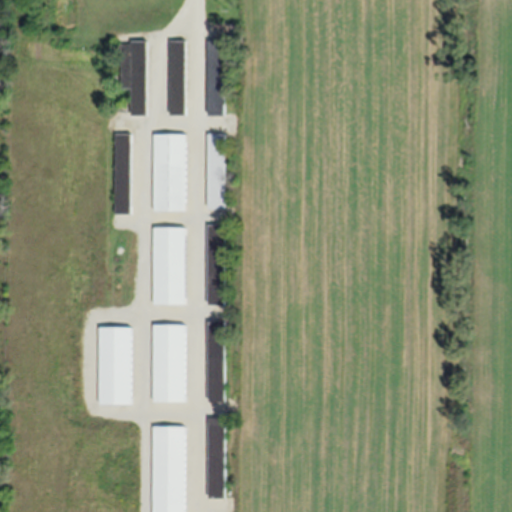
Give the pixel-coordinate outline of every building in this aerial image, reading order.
[(187,115),(187,41),(170,41),(170,115),(187,115)] [(225,41),(209,41),(209,117),(225,117),(225,41)] [(148,42),(121,42),(122,90),(132,89),(132,116),(149,116),(148,42)] [(132,215),(132,134),(115,134),(115,215),(132,215)] [(187,135),(154,135),(154,213),(187,213),(187,135)] [(225,135),(209,135),(209,209),(225,209),(225,135)] [(208,305),(225,305),(225,225),(208,225),(208,305)] [(186,306),(186,228),(154,228),(154,306),(186,306)] [(208,320),(208,402),(225,402),(225,320),(208,320)] [(186,325),(154,325),(154,402),(186,402),(186,325)] [(132,327),(100,327),(100,404),(132,404),(132,327)] [(209,499),(226,499),(226,418),(209,418),(209,499)] [(153,511),(185,511),(186,427),(154,427),(153,511)]
